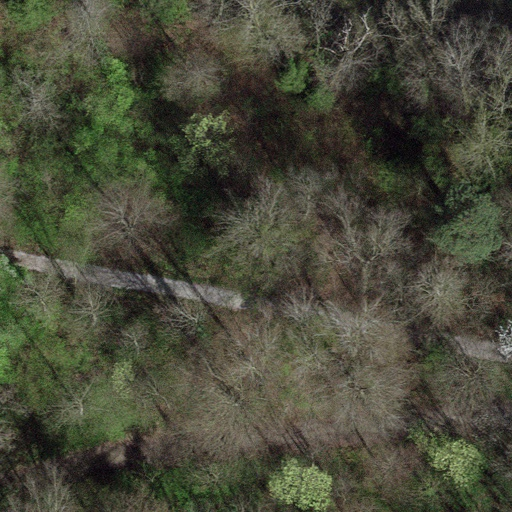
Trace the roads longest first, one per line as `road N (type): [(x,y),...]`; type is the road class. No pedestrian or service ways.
road 1 (track): [(511,446),(274,428),(0,501)]
road 2 (track): [(0,266),(511,344)]
